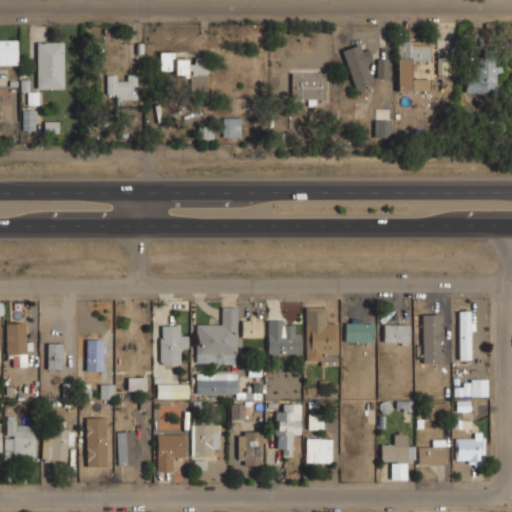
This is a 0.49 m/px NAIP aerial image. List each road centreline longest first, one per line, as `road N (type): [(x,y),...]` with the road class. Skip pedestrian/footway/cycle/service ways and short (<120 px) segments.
road 1 (residential): [(499,381),(499,498),(0,500)]
road 2 (residential): [(499,381),(502,282),(0,283)]
road 3 (residential): [(511,1),(0,5)]
road 4 (primary): [(0,225),(511,223)]
road 5 (primary): [(511,190),(0,190)]
